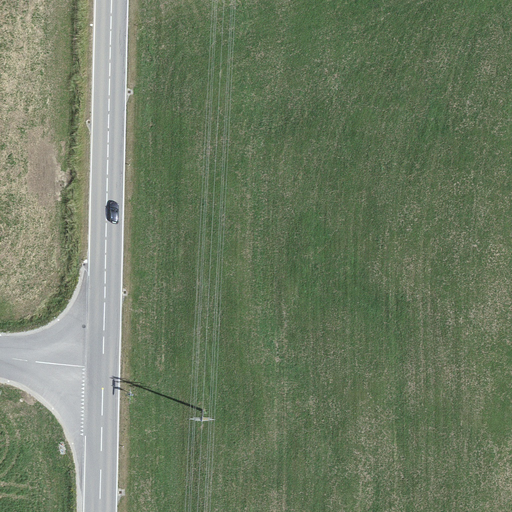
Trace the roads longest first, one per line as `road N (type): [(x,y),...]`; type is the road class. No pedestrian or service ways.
road 1 (primary): [(111,0),(103,369)]
road 2 (primary): [(103,369),(100,511)]
